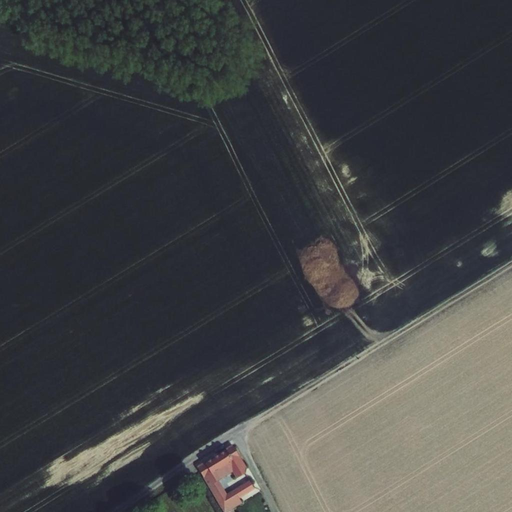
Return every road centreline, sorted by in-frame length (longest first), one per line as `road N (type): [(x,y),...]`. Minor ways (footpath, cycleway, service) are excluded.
road 1 (track): [(511,263),(238,435)]
road 2 (track): [(114,511),(238,435)]
